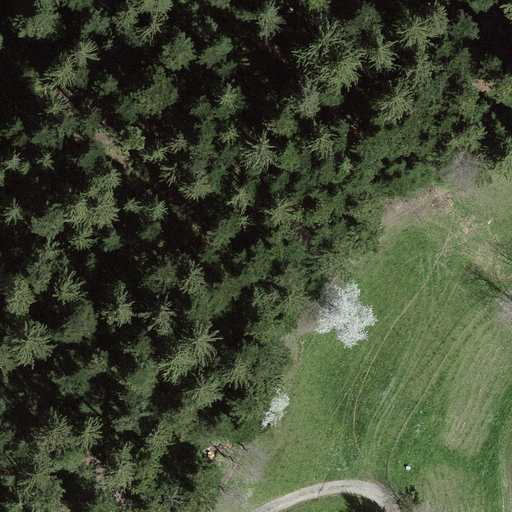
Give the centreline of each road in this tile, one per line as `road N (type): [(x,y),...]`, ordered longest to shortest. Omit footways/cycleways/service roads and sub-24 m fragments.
road 1 (track): [(110,511),(0,385)]
road 2 (track): [(389,511),(359,489),(332,488),(268,511)]
